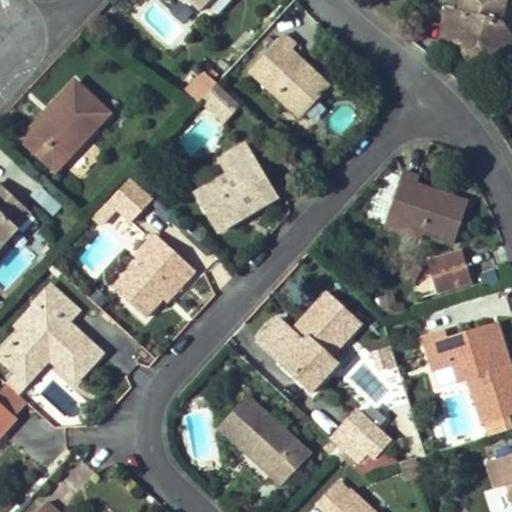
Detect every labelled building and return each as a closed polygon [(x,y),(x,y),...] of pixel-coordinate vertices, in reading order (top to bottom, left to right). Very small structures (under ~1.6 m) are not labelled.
[(189,0),(203,14),(215,0),(189,0)] [(511,4),(511,0),(470,0),(467,17),(454,15),(447,47),(466,52),(479,74),(510,55),(511,48),(511,29),(508,24),(511,4)] [(287,38),(252,75),(301,122),(331,91),(293,54),(298,49),(287,38)] [(199,107),(202,103),(218,87),(206,76),(186,98),(199,107)] [(75,83),(54,105),(46,114),(22,140),(54,172),(108,114),(75,83)] [(225,124),(241,108),(218,87),(202,103),(225,124)] [(230,176),(197,195),(220,233),(278,201),(247,149),(222,163),(230,176)] [(390,225),(428,237),(458,247),(472,204),(422,188),(424,180),(407,174),(390,225)] [(141,215),(154,202),(130,180),(117,193),(141,215)] [(0,248),(18,229),(6,218),(19,204),(0,186),(0,248)] [(29,197),(52,214),(60,203),(38,186),(29,197)] [(117,193),(93,219),(102,228),(119,212),(132,224),(141,215),(117,193)] [(6,218),(18,229),(31,215),(19,204),(6,218)] [(428,237),(390,225),(388,232),(425,244),(428,237)] [(135,257),(141,262),(161,239),(156,235),(135,257)] [(186,286),(198,273),(161,239),(141,262),(114,290),(145,319),(163,300),(181,282),(186,286)] [(432,282),(467,271),(462,257),(428,268),(432,282)] [(425,272),(416,267),(410,278),(419,283),(425,272)] [(467,271),(432,282),(438,300),(473,289),(467,271)] [(163,300),(168,305),(186,286),(181,282),(163,300)] [(75,383),(101,355),(68,324),(79,312),(51,287),(36,304),(48,316),(28,338),(22,333),(1,355),(18,371),(28,381),(49,359),(75,383)] [(308,345),(303,341),(281,366),(315,397),(341,368),(334,361),(364,329),(328,296),(305,322),(308,325),(318,333),(308,345)] [(48,316),(36,304),(15,325),(22,333),(28,338),(48,316)] [(282,323),(260,347),(281,366),(303,341),(308,345),(318,333),(308,325),(298,337),(282,323)] [(500,371),(511,368),(499,327),(489,330),(500,371)] [(509,416),(511,415),(511,370),(511,368),(500,371),(489,330),(448,342),(446,334),(425,340),(435,373),(455,367),(461,385),(470,381),(483,425),(485,424),(509,416)] [(16,395),(28,381),(18,371),(4,385),(16,395)] [(0,389),(0,407),(14,420),(27,406),(16,395),(4,385),(0,389)] [(275,471),(270,477),(284,489),(312,458),(247,399),(220,428),(245,450),(249,447),(275,471)] [(0,435),(14,420),(0,407),(0,435)] [(511,425),(509,416),(485,424),(490,440),(511,433),(511,425)] [(343,431),(367,454),(376,444),(351,421),(343,431)] [(343,431),(331,443),(339,450),(356,466),(367,454),(343,431)] [(275,471),(249,447),(245,450),(243,453),(270,477),(275,471)] [(511,511),(511,458),(488,467),(495,493),(507,489),(511,505),(511,511)] [(407,484),(422,479),(417,462),(401,467),(407,484)] [(323,511),(334,511),(351,495),(339,485),(319,508),(323,511)] [(370,511),(351,495),(334,511),(370,511)] [(56,511),(45,502),(36,511),(56,511)]
